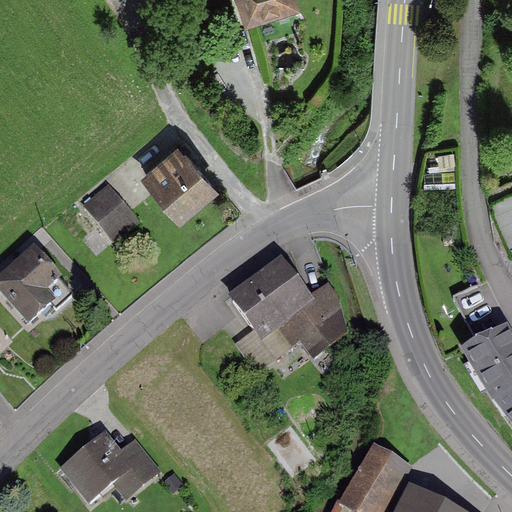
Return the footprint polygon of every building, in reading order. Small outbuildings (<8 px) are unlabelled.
[(287,0),(232,0),(239,22),(289,7),(287,0)] [(181,227),(219,195),(186,156),(183,159),(178,152),(143,181),(181,227)] [(115,242),(139,222),(107,184),(83,205),(115,242)] [(62,274),(38,245),(0,277),(0,287),(29,322),(52,302),(56,308),(73,294),(59,278),(62,274)] [(234,344),(255,373),(301,341),(313,358),(348,330),(338,298),(328,282),(310,294),(282,255),(228,293),(254,329),(234,344)] [(511,351),(504,339),(470,362),(511,424),(511,351)] [(126,499),(162,471),(136,438),(121,450),(106,429),(59,466),(89,504),(114,484),(126,499)] [(373,442),(338,501),(356,511),(388,511),(415,467),(373,442)] [(463,511),(410,484),(394,511),(463,511)]
